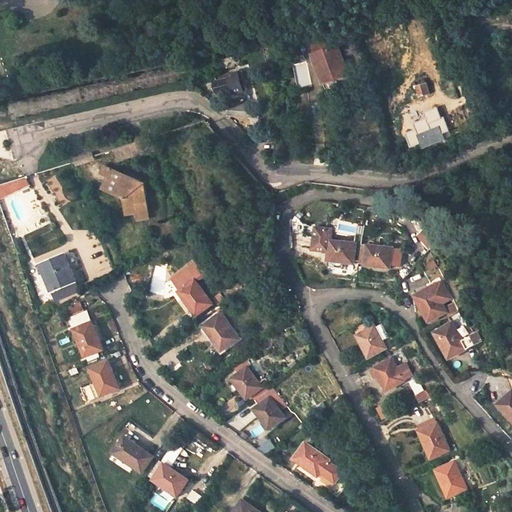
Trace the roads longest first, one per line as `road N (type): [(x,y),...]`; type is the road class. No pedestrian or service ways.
road 1 (unclassified): [(13,143),(180,99),(204,106),(275,173),(408,180),(511,139)]
road 2 (residential): [(113,291),(140,359),(163,391),(328,511)]
road 3 (residential): [(306,303),(340,294),(391,306),(511,454)]
road 4 (residential): [(306,303),(285,249),(286,220),(305,199),(400,207),(438,233)]
road 5 (residential): [(413,511),(306,303)]
